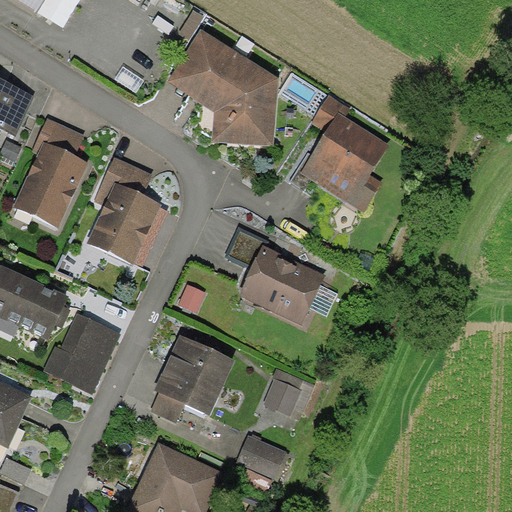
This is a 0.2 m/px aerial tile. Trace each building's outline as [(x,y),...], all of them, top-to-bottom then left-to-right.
[(8,0),(33,15),(42,0),(8,0)] [(194,11),(178,38),(189,44),(206,18),(194,11)] [(168,84),(215,113),(213,142),(275,147),(280,80),(201,32),(168,84)] [(0,80),(0,129),(17,138),(36,98),(0,80)] [(314,124),(327,132),(340,113),(346,117),(350,109),(330,97),(314,124)] [(327,132),(301,175),(363,213),(383,181),(374,175),(392,145),(346,117),(340,113),(327,132)] [(59,229),(90,164),(74,157),(84,138),(48,121),(34,151),(40,154),(15,209),(59,229)] [(7,141),(1,155),(17,162),(23,148),(7,141)] [(133,266),(162,205),(144,196),(153,176),(114,158),(93,202),(106,208),(89,245),(133,266)] [(248,172),(243,181),(255,189),(260,180),(248,172)] [(300,328),(325,275),(267,248),(270,242),(241,228),(227,259),(252,271),(239,299),(300,328)] [(1,267),(0,270),(0,318),(3,319),(0,325),(0,330),(14,337),(18,328),(50,343),(62,316),(70,298),(1,267)] [(189,286),(179,306),(197,314),(206,294),(189,286)] [(93,394),(121,335),(79,316),(62,354),(57,351),(47,372),(93,394)] [(210,415),(235,361),(181,337),(157,389),(162,391),(153,413),(176,423),(185,404),(210,415)] [(290,418),(302,391),(297,389),(301,380),(277,369),(272,380),(276,382),(265,406),(290,418)] [(0,381),(0,445),(10,450),(34,398),(0,381)] [(249,437),(238,461),(274,477),(285,453),(249,437)] [(159,444),(127,511),(208,511),(225,473),(181,454),(159,444)] [(7,458),(0,474),(23,485),(31,469),(7,458)] [(0,485),(0,511),(11,511),(20,494),(0,485)]
